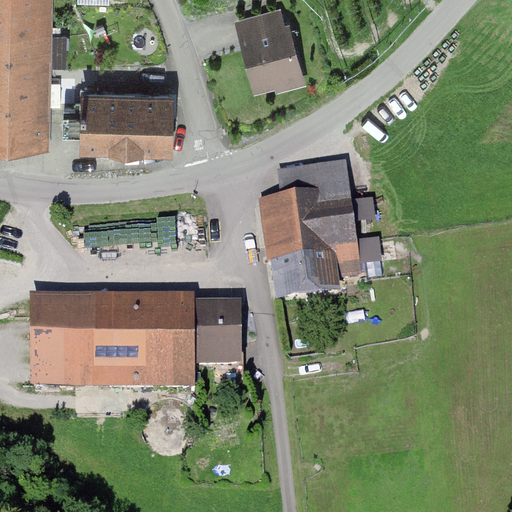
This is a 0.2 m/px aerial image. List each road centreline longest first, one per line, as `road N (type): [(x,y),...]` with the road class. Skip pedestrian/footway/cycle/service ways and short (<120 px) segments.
road 1 (residential): [(220,171),(289,143),(354,102),(464,0)]
road 2 (residential): [(0,185),(117,192),(220,171)]
road 3 (residential): [(220,171),(162,0)]
road 4 (residential): [(261,301),(230,181),(220,171)]
